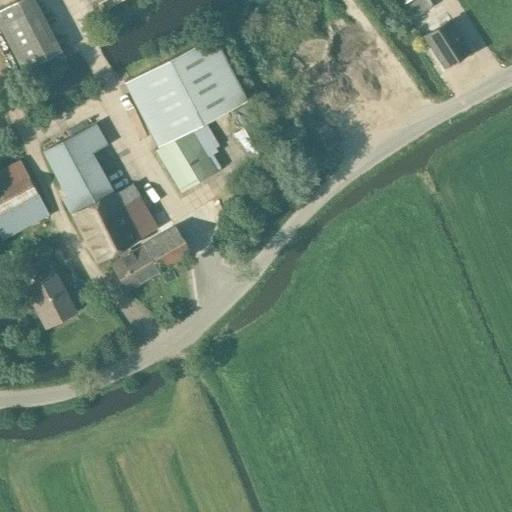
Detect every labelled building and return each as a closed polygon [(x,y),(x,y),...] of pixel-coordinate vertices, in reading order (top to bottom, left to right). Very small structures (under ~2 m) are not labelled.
[(0,25),(24,71),(56,54),(27,0),(19,0),(0,10),(0,25)] [(428,0),(415,0),(402,9),(410,21),(434,7),(428,0)] [(424,35),(444,66),(468,51),(448,20),(424,35)] [(124,81),(157,145),(245,99),(212,35),(124,81)] [(79,227),(139,195),(134,186),(116,196),(93,154),(106,147),(93,122),(42,149),(67,194),(63,197),(79,227)] [(179,191),(214,169),(190,129),(155,150),(179,191)] [(252,172),(271,160),(253,129),(234,141),(252,172)] [(0,234),(2,238),(48,214),(19,160),(0,170),(0,234)] [(158,230),(139,195),(79,227),(98,263),(158,230)] [(126,291),(190,254),(174,226),(110,263),(126,291)] [(43,328),(76,310),(54,272),(45,256),(32,264),(37,281),(22,290),(43,328)]
